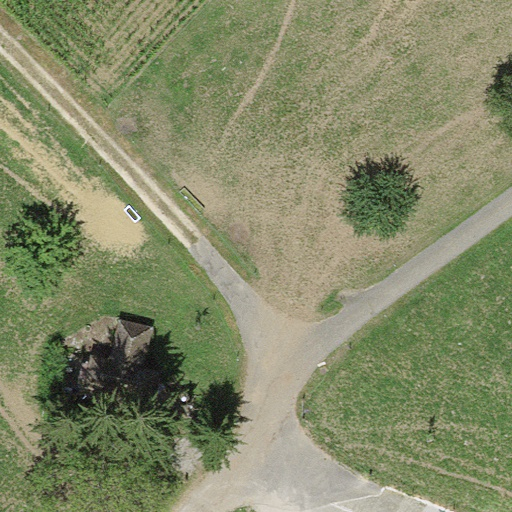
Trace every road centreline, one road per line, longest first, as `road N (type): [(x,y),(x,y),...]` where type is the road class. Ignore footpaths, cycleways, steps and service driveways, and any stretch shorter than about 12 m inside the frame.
road 1 (track): [(199,511),(244,452),(288,366),(511,201)]
road 2 (track): [(288,366),(163,202),(0,41)]
road 3 (unknown): [(397,511),(357,496),(220,484)]
